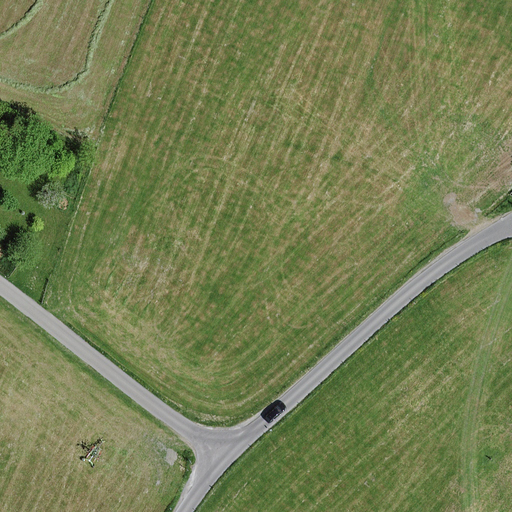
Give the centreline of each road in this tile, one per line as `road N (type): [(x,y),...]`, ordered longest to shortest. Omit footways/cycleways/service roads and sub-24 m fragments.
road 1 (residential): [(511,236),(413,291),(220,456)]
road 2 (residential): [(0,283),(220,456)]
